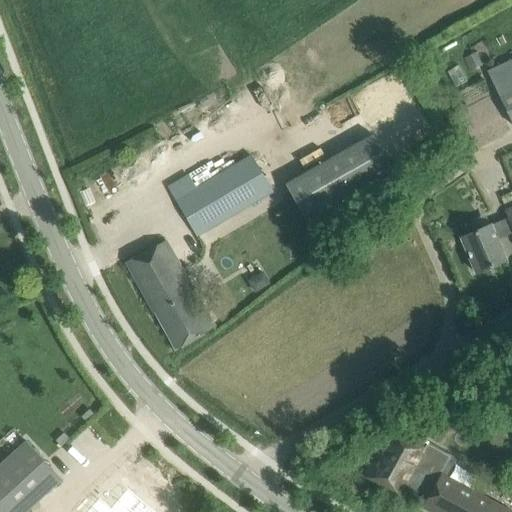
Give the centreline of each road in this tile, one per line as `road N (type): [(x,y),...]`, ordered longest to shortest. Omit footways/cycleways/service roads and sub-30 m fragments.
road 1 (tertiary): [(245,477),(127,375),(84,310),(0,102)]
road 2 (unclassified): [(245,477),(511,314)]
